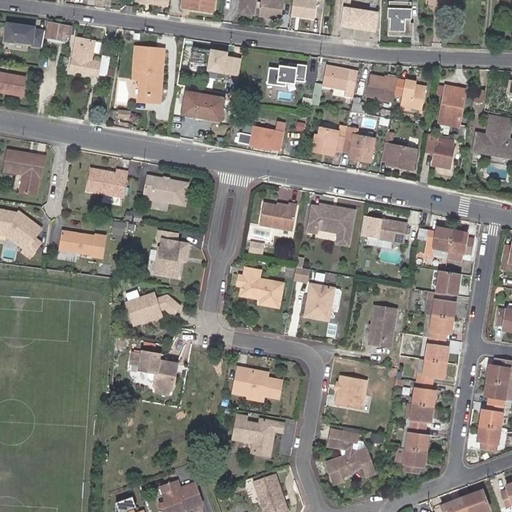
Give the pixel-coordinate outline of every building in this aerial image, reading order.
[(184,0),(183,7),(212,11),(214,0),(184,0)] [(240,0),(239,12),(280,18),(282,0),(262,0),(262,3),(256,3),(255,0),(240,0)] [(321,18),(322,0),(288,0),(287,15),(321,18)] [(389,3),(389,35),(413,34),(413,24),(408,24),(408,3),(389,3)] [(73,26),(67,25),(50,23),(47,38),(67,41),(68,36),(71,36),(73,26)] [(37,44),(39,34),(28,32),(26,47),(36,49),(37,44)] [(70,70),(88,73),(89,69),(98,71),(99,62),(90,61),(94,41),(76,38),(72,59),(70,70)] [(148,95),(147,103),(158,104),(164,51),(135,48),(132,80),(139,81),(139,85),(145,87),(144,94),(148,95)] [(203,72),(241,75),(242,57),(226,55),(226,50),(205,48),(203,72)] [(288,69),(269,66),(267,83),(286,86),(287,79),(304,81),(307,65),(289,62),(288,69)] [(321,86),(346,91),(350,71),(325,66),(321,86)] [(24,77),(0,72),(0,89),(21,93),(24,77)] [(364,96),(392,102),(393,94),(396,80),(383,77),(369,74),(364,96)] [(412,86),(413,82),(404,81),(396,79),(396,80),(393,94),(401,96),(399,105),(422,110),(426,88),(415,86),(412,86)] [(138,102),(147,103),(148,95),(144,94),(145,87),(139,85),(138,102)] [(446,86),(444,95),(451,96),(452,87),(446,86)] [(451,96),(444,95),(440,115),(439,122),(449,124),(459,126),(466,89),(452,87),(451,96)] [(477,88),(474,102),(481,103),(483,90),(477,88)] [(195,114),(205,116),(204,118),(220,121),(224,99),(187,92),(183,114),(195,116),(195,114)] [(361,102),(355,100),(353,109),(360,110),(361,102)] [(308,103),(301,102),(299,111),(307,112),(308,103)] [(509,125),(488,120),(485,140),(475,139),(472,156),(511,164),(511,156),(511,145),(506,144),(509,125)] [(465,141),(467,126),(460,125),(458,139),(465,141)] [(353,129),(346,127),(344,139),(351,141),(352,135),(353,129)] [(283,133),(253,128),(250,145),(279,151),(283,133)] [(333,150),(341,152),(344,139),(335,137),(337,132),(318,128),(317,136),(314,135),(311,149),(324,151),(323,154),(332,156),(333,150)] [(439,138),(440,136),(430,134),(427,152),(435,154),(432,165),(449,168),(453,149),(451,149),(453,141),(439,138)] [(344,139),(341,152),(348,153),(347,159),(355,161),(356,158),(369,161),(374,140),(352,135),(351,141),(344,139)] [(395,147),(383,145),(380,158),(386,159),(385,164),(400,166),(399,169),(412,172),(416,151),(403,149),(395,147)] [(28,157),(29,153),(9,149),(5,170),(24,173),(21,193),(37,196),(41,174),(43,174),(46,156),(37,155),(36,158),(28,157)] [(107,175),(108,172),(91,169),(87,191),(124,198),(128,172),(118,170),(118,174),(112,173),(111,176),(107,175)] [(170,183),(164,182),(156,180),(157,178),(149,176),(144,199),(185,207),(190,185),(170,181),(170,183)] [(278,205),(265,203),(261,225),(292,231),(297,205),(290,203),(289,205),(289,208),(278,205)] [(320,204),(320,207),(312,205),(307,232),(316,234),(317,229),(338,233),(336,244),(348,246),(355,211),(337,207),(337,210),(331,209),(332,206),(320,204)] [(0,210),(0,230),(13,233),(27,245),(25,248),(23,251),(31,258),(42,243),(35,238),(41,231),(24,217),(21,220),(19,217),(21,215),(19,213),(0,210)] [(406,224),(370,217),(366,237),(403,244),(406,224)] [(124,235),(126,223),(117,221),(115,234),(124,235)] [(427,240),(428,230),(419,229),(418,238),(427,240)] [(448,251),(451,231),(442,229),(441,233),(436,232),(428,230),(427,240),(424,257),(431,258),(432,254),(447,257),(448,251)] [(13,233),(0,230),(0,235),(12,238),(25,248),(27,245),(13,233)] [(97,234),(97,236),(65,231),(62,251),(95,256),(94,257),(104,259),(108,236),(97,234)] [(463,233),(451,231),(448,251),(472,255),(474,239),(466,238),(462,237),(463,233)] [(164,241),(163,249),(160,263),(157,263),(155,275),(178,279),(181,263),(182,257),(187,258),(189,246),(177,244),(178,235),(160,232),(159,240),(164,241)] [(250,254),(260,256),(262,245),(251,243),(250,254)] [(511,270),(511,246),(504,245),(500,268),(511,270)] [(297,266),(295,279),(308,280),(310,267),(297,266)] [(242,276),(241,285),(238,296),(260,299),(259,304),(279,306),(283,284),(256,279),(258,269),(244,268),(242,276)] [(458,285),(460,274),(445,271),(439,271),(436,293),(452,295),(453,285),(458,285)] [(336,290),(311,285),(310,295),(313,295),(310,308),(307,308),(305,317),(328,321),(330,310),(332,310),(336,290)] [(341,291),(336,290),(332,310),(338,311),(340,309),(343,294),(341,291)] [(433,315),(453,318),(455,307),(450,306),(451,302),(452,295),(436,293),(428,292),(427,298),(428,298),(435,300),(433,315)] [(165,308),(173,299),(168,296),(158,299),(156,293),(127,302),(133,321),(137,324),(151,319),(151,318),(163,313),(162,309),(165,308)] [(435,300),(428,298),(425,314),(433,315),(435,300)] [(182,308),(173,299),(165,308),(175,317),(182,308)] [(395,310),(373,306),(367,343),(389,347),(395,310)] [(506,330),(511,330),(511,310),(498,308),(496,324),(502,325),(507,326),(506,330)] [(152,322),(164,318),(163,313),(151,318),(151,319),(152,322)] [(430,337),(445,340),(446,333),(447,328),(452,329),(453,318),(433,315),(430,337)] [(427,360),(447,363),(448,352),(444,351),(444,347),(445,340),(430,337),(427,360)] [(171,372),(172,365),(159,362),(160,356),(142,353),(142,356),(133,355),(131,365),(140,367),(139,372),(147,373),(147,376),(150,381),(154,382),(153,387),(156,391),(169,393),(173,391),(177,373),(171,372)] [(424,375),(427,360),(421,358),(418,374),(424,375)] [(511,371),(511,361),(495,358),(494,366),(493,370),(489,370),(487,381),(507,383),(509,372),(511,371)] [(417,381),(433,384),(434,376),(440,377),(441,373),(445,373),(447,363),(427,360),(424,375),(418,374),(417,381)] [(281,382),(266,379),(251,376),(252,372),(236,369),(231,394),(247,397),(248,393),(263,397),(277,399),(281,382)] [(339,376),(338,385),(340,385),(339,391),(337,399),(335,398),(334,405),(360,410),(365,381),(339,376)] [(413,404),(433,407),(435,395),(431,394),(432,391),(433,384),(417,381),(413,404)] [(511,397),(511,384),(507,383),(487,381),(485,391),(489,392),(489,397),(488,403),(504,405),(505,398),(511,399),(511,397)] [(262,403),(263,397),(248,393),(247,397),(247,400),(262,403)] [(410,425),(413,404),(408,403),(405,424),(410,425)] [(480,425),(500,428),(504,405),(488,403),(487,411),(486,416),(482,415),(480,425)] [(410,425),(426,428),(427,422),(428,417),(432,418),(433,407),(413,404),(410,425)] [(264,431),(266,421),(260,419),(259,424),(245,421),(245,416),(237,415),(232,439),(253,443),(251,454),(268,457),(271,440),(266,439),(268,431),(264,431)] [(266,421),(264,431),(268,431),(273,432),(281,434),(283,424),(266,421)] [(406,448),(427,450),(429,440),(424,439),(425,435),(426,428),(410,425),(406,448)] [(496,450),(500,428),(480,425),(478,435),(482,436),(482,441),(480,448),(496,450)] [(344,433),(331,431),(328,446),(341,448),(344,433)] [(357,435),(344,433),(341,448),(345,449),(344,456),(324,462),(332,484),(342,481),(341,478),(352,473),(353,470),(360,467),(364,478),(375,474),(366,448),(355,452),(350,451),(351,442),(356,443),(357,435)] [(382,443),(383,437),(370,435),(370,440),(382,443)] [(425,462),(427,450),(406,448),(398,446),(396,462),(404,463),(403,470),(419,472),(420,466),(421,462),(425,462)] [(253,482),(263,511),(282,511),(286,511),(274,475),(253,482)] [(242,481),(227,487),(228,491),(243,485),(242,481)] [(166,503),(158,506),(160,510),(158,511),(181,511),(201,504),(194,484),(178,489),(176,482),(161,488),(166,503)] [(511,504),(511,482),(509,483),(510,487),(507,489),(500,491),(506,507),(511,504)] [(473,497),(464,501),(467,511),(479,511),(490,508),(482,490),(472,494),(473,497)] [(453,505),(452,502),(442,506),(444,511),(467,511),(464,501),(453,505)]
